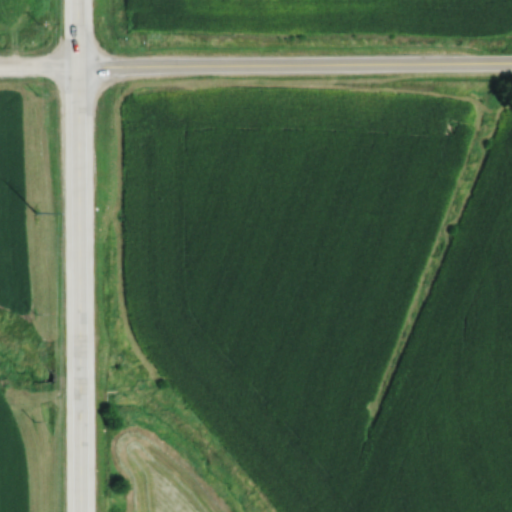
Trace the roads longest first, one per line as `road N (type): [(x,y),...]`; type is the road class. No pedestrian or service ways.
road 1 (secondary): [(77,511),(75,0)]
road 2 (tertiary): [(76,67),(511,63)]
